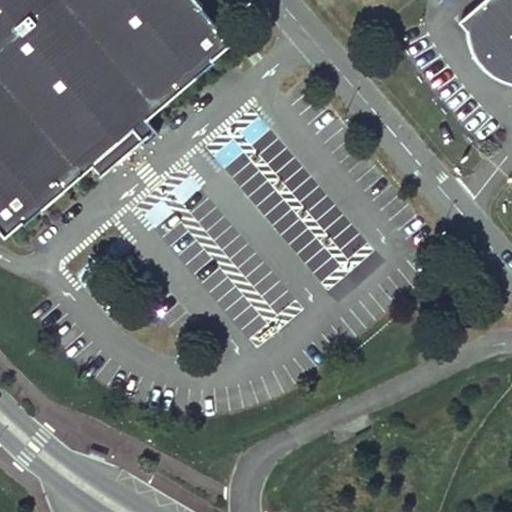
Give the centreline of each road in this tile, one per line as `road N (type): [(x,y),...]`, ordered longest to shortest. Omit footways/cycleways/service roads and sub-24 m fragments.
road 1 (residential): [(274,0),(511,270)]
road 2 (unclassified): [(248,511),(249,475),(289,438),(486,349),(511,345)]
road 3 (secondary): [(154,511),(0,400)]
road 4 (secondary): [(0,435),(97,511)]
